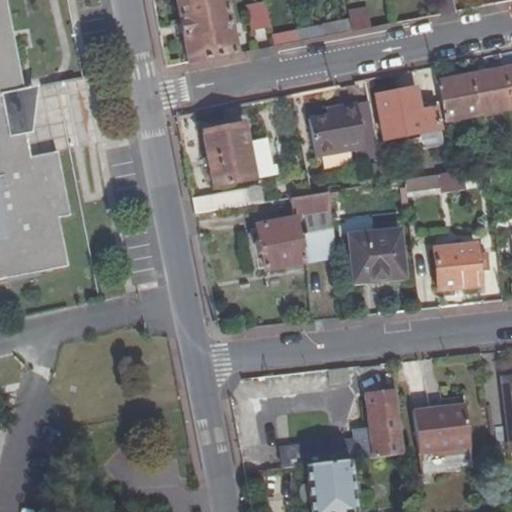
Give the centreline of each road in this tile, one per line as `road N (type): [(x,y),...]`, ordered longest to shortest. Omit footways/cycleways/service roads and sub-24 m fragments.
road 1 (residential): [(511,27),(149,98)]
road 2 (residential): [(200,361),(511,326)]
road 3 (residential): [(149,98),(200,361)]
road 4 (residential): [(200,361),(226,511)]
